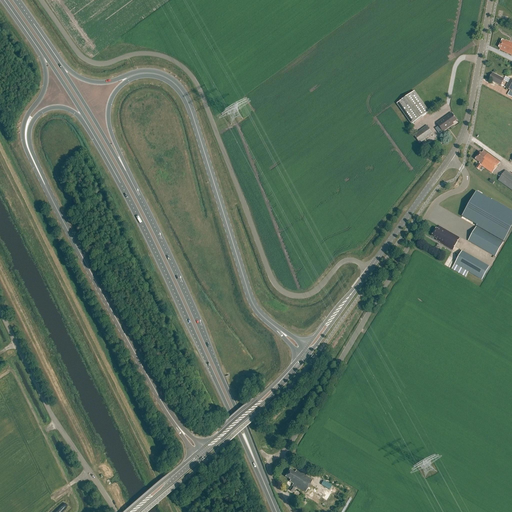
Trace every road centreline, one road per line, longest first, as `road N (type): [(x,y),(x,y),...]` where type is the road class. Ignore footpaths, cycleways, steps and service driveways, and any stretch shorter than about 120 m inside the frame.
road 1 (unclassified): [(369,268),(343,261),(314,293),(279,289),(186,70),(141,53),(91,63),(40,0)]
road 2 (unclassified): [(290,511),(266,463),(289,448),(437,200),(464,184),(466,174),(448,159)]
road 3 (trunk): [(131,75),(164,76),(184,97),(253,304),(283,334)]
road 4 (trunk): [(120,181),(248,445)]
road 5 (trunk): [(248,445),(138,199)]
road 6 (trunk): [(52,200),(175,423)]
road 7 (unclassified): [(115,511),(47,409),(0,313)]
road 8 (trunk): [(3,0),(45,73),(22,132),(52,200)]
road 9 (trunk): [(5,0),(120,181)]
road 10 (trunk): [(52,200),(29,132),(34,117),(54,107),(77,115),(120,181)]
road 11 (trunk): [(138,199),(32,24)]
road 12 (secondary): [(448,159),(468,114),(489,0)]
road 13 (trunk): [(138,199),(106,116),(110,97),(131,75)]
road 14 (secondary): [(203,449),(302,356)]
road 15 (secondary): [(369,268),(448,159)]
road 16 (trunk): [(131,75),(107,82),(78,76),(32,24)]
